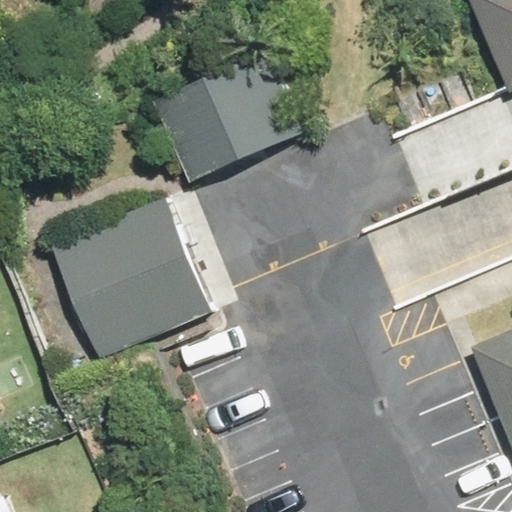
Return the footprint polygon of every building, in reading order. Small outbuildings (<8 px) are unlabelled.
[(511,0),(463,0),(504,96),(511,92),(511,330),(470,348),(511,448),(511,0)] [(150,103),(184,184),(299,136),(264,55),(150,103)] [(166,332),(212,313),(164,199),(49,247),(98,361),(166,332)] [(0,419),(22,411),(0,356),(0,419)] [(0,511),(22,511),(14,492),(0,497),(0,511)]
